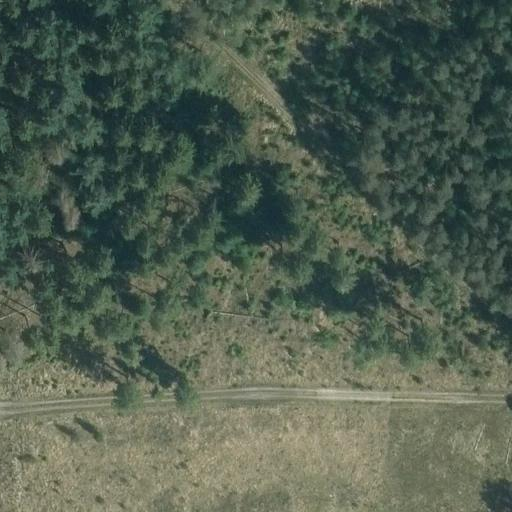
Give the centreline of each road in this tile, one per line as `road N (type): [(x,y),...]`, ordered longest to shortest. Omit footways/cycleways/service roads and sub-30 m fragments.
road 1 (track): [(0,412),(250,394),(511,397)]
road 2 (track): [(511,331),(168,0)]
